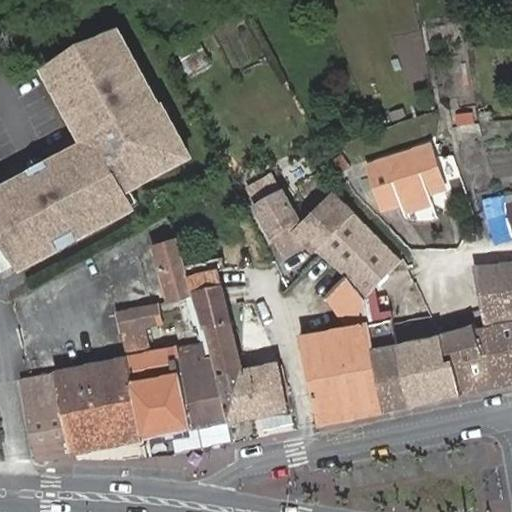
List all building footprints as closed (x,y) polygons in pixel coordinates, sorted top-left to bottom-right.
[(236,71),(268,54),(251,22),(219,39),(236,71)] [(120,31),(48,69),(87,144),(0,190),(0,229),(20,268),(131,208),(123,192),(188,158),(160,104),(158,106),(120,31)] [(184,53),(189,72),(211,65),(206,47),(184,53)] [(477,109),(462,111),(464,121),(479,119),(477,109)] [(461,137),(489,132),(486,120),(458,124),(461,137)] [(450,184),(437,144),(376,164),(390,205),(409,199),(412,209),(439,200),(435,189),(450,184)] [(257,195),(282,185),(277,173),(252,183),(257,195)] [(181,197),(177,189),(170,193),(173,200),(181,197)] [(276,236),(301,222),(300,220),(285,191),(259,204),(276,236)] [(503,237),(511,235),(511,193),(490,198),(503,237)] [(311,242),(314,246),(317,249),(353,212),(335,195),(304,227),(299,231),(301,233),(311,242)] [(317,249),(321,253),(343,275),(379,238),(353,212),(317,249)] [(304,227),(301,222),(276,236),(286,255),(311,242),(301,233),(299,231),(304,227)] [(168,300),(185,296),(197,293),(192,277),(182,240),(181,237),(153,246),(168,300)] [(365,297),(367,295),(380,283),(381,282),(402,260),(379,238),(343,275),(346,278),(365,297)] [(484,292),(511,286),(511,261),(497,265),(482,267),(484,292)] [(192,277),(197,293),(220,376),(246,371),(218,269),(192,277)] [(305,337),(324,424),(390,410),(367,295),(365,297),(346,278),(327,297),(351,327),(305,337)] [(367,295),(390,410),(401,408),(415,405),(403,343),(397,318),(387,320),(385,312),(380,283),(367,295)] [(457,365),(464,396),(511,385),(511,286),(484,292),(489,322),(475,325),(474,322),(445,335),(451,366),(457,365)] [(132,383),(143,437),(232,419),(220,376),(197,293),(185,296),(193,325),(197,324),(202,344),(170,351),(169,347),(126,357),(132,383)] [(161,320),(157,302),(118,311),(117,311),(120,328),(161,320)] [(387,320),(397,318),(395,310),(385,312),(387,320)] [(403,343),(415,405),(464,396),(457,365),(451,366),(445,335),(403,343)] [(62,393),(74,451),(143,437),(132,383),(126,357),(58,371),(62,393)] [(220,376),(232,419),(257,415),(287,409),(288,409),(282,369),(280,364),(246,371),(220,376)] [(23,378),(29,407),(43,403),(42,397),(62,393),(58,371),(23,378)] [(29,407),(39,458),(74,451),(62,393),(42,397),(43,403),(29,407)] [(287,409),(257,415),(260,429),(289,424),(287,409)]
